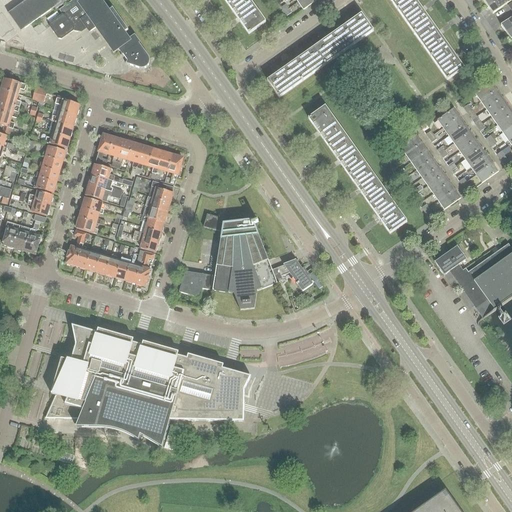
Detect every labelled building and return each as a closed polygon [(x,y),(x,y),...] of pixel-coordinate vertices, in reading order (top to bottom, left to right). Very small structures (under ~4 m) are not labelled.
[(28,0),(8,14),(21,32),(31,25),(53,9),(54,11),(55,10),(69,0),(28,0)] [(73,0),(59,10),(62,15),(50,24),(49,27),(58,40),(61,40),(73,32),(77,32),(85,27),(89,33),(95,28),(114,54),(119,50),(123,55),(127,62),(126,64),(125,64),(139,69),(140,69),(142,69),(143,69),(144,69),(146,68),(147,67),(148,66),(149,65),(149,64),(149,63),(150,62),(150,61),(149,60),(149,59),(149,58),(148,57),(139,44),(139,43),(134,36),(129,40),(124,33),(127,30),(128,31),(128,30),(112,8),(112,9),(109,11),(101,0),(83,0),(81,2),(80,0),(73,0)] [(249,0),(236,0),(228,6),(248,34),(265,23),(249,0)] [(300,0),(297,2),(303,11),(317,0),(300,0)] [(389,0),(397,10),(411,0),(389,0)] [(414,0),(411,0),(397,10),(405,22),(414,34),(430,22),(429,19),(423,12),(422,10),(421,8),(414,0)] [(511,0),(497,0),(487,7),(492,14),(511,0)] [(50,24),(60,17),(57,12),(56,13),(47,19),(50,24)] [(338,31),(349,48),(373,31),(361,15),(338,31)] [(511,17),(500,25),(505,33),(511,28),(511,17)] [(430,22),(414,34),(422,45),(430,57),(447,45),(440,36),(439,34),(437,31),(430,22)] [(34,29),(33,29),(38,36),(46,30),(41,23),(34,29)] [(314,48),(326,65),(349,48),(338,31),(314,48)] [(447,45),(430,57),(438,69),(447,81),(464,69),(462,66),(457,59),(455,57),(454,55),(447,45)] [(290,65),(302,82),(326,65),(314,48),(290,65)] [(302,82),(290,65),(267,81),(279,98),(302,82)] [(24,91),(26,86),(5,80),(3,84),(2,85),(1,89),(2,90),(19,96),(21,90),(24,91)] [(497,91),(491,83),(475,94),(480,102),(497,91)] [(42,90),(35,88),(34,93),(32,101),(38,102),(42,90)] [(19,96),(2,90),(1,92),(0,92),(0,101),(20,108),(25,110),(27,105),(21,103),(17,101),(19,96)] [(46,96),(47,94),(47,91),(42,90),(38,102),(39,103),(44,104),(46,96)] [(497,91),(480,102),(486,110),(502,99),(497,91)] [(56,102),(55,104),(60,106),(59,112),(76,117),(76,115),(77,115),(79,111),(78,110),(79,105),(66,101),(67,99),(57,97),(56,102)] [(502,99),(486,110),(491,118),(508,107),(502,99)] [(20,108),(0,101),(0,113),(13,118),(14,112),(18,113),(20,108)] [(329,148),(345,136),(325,107),(308,119),(329,148)] [(511,112),(508,107),(491,118),(497,126),(511,115),(511,112)] [(459,117),(453,109),(437,121),(443,129),(459,117)] [(471,109),(466,113),(471,120),(476,117),(471,109)] [(54,116),(52,121),(73,128),(74,123),(75,123),(76,119),(76,118),(76,117),(59,112),(57,117),(54,116)] [(0,125),(3,127),(2,133),(17,138),(19,131),(14,129),(15,124),(11,123),(13,118),(0,113),(0,125)] [(511,115),(497,126),(502,134),(511,126),(511,115)] [(459,117),(443,129),(448,137),(465,125),(459,117)] [(52,121),(50,127),(54,128),(52,134),(69,139),(70,138),(71,137),(72,133),(71,132),(73,128),(52,121)] [(465,125),(448,137),(454,145),(470,133),(465,125)] [(511,126),(502,134),(508,142),(511,138),(511,126)] [(416,136),(403,145),(402,145),(410,139),(410,138),(413,136),(409,130),(395,140),(400,146),(400,147),(400,148),(405,155),(422,144),(417,138),(416,136)] [(470,133),(454,145),(460,152),(476,141),(470,133)] [(0,147),(7,149),(11,150),(13,146),(8,144),(6,144),(8,137),(0,134),(0,147)] [(47,138),(45,144),(66,150),(68,145),(69,145),(70,140),(69,139),(52,134),(51,139),(47,138)] [(101,146),(96,163),(95,163),(106,166),(108,161),(102,159),(103,155),(109,157),(114,138),(103,135),(100,143),(101,143),(101,145),(100,145),(100,146),(101,146)] [(349,177),(366,165),(345,136),(329,148),(349,177)] [(111,167),(116,169),(123,141),(123,142),(121,141),(121,140),(114,138),(109,157),(114,158),(112,162),(113,162),(111,167)] [(123,161),(128,162),(133,144),(126,141),(126,142),(124,142),(124,141),(123,141),(116,169),(120,170),(121,165),(122,165),(123,161)] [(476,141),(460,152),(465,160),(481,149),(476,141)] [(135,178),(136,174),(143,146),(143,147),(141,147),(141,146),(133,144),(128,162),(133,164),(132,168),(133,168),(130,177),(135,178)] [(405,155),(411,163),(427,152),(422,144),(405,155)] [(143,167),(147,168),(153,149),(146,147),(145,148),(143,147),(144,147),(143,146),(136,174),(140,175),(141,171),(142,171),(143,167)] [(46,152),(45,158),(62,163),(65,152),(66,152),(61,151),(48,147),(46,152)] [(153,149),(147,168),(153,170),(152,174),(150,179),(155,181),(163,152),(162,153),(160,152),(161,152),(153,149)] [(481,149),(465,160),(471,168),(487,156),(481,149)] [(163,152),(155,181),(159,182),(161,177),(161,176),(162,172),(168,174),(173,155),(165,153),(165,154),(163,153),(163,152)] [(427,152),(411,163),(416,171),(433,159),(427,152)] [(173,155),(168,174),(172,175),(171,180),(169,185),(174,186),(179,169),(180,169),(181,168),(180,168),(180,166),(181,166),(184,158),(173,155)] [(487,156),(471,168),(476,176),(492,164),(487,156)] [(45,158),(42,168),(59,173),(62,163),(45,158)] [(433,159),(416,171),(422,179),(438,167),(433,159)] [(492,164),(476,176),(482,184),(498,172),(492,164)] [(91,175),(92,176),(97,177),(113,182),(118,183),(122,184),(123,180),(119,179),(115,178),(115,177),(110,176),(111,170),(100,167),(95,165),(95,166),(94,165),(92,173),(93,173),(92,175),(91,175)] [(386,193),(366,165),(349,177),(369,205),(386,193)] [(438,167),(422,179),(427,187),(444,175),(438,167)] [(42,168),(39,178),(56,184),(59,173),(42,168)] [(444,175),(427,187),(433,194),(449,183),(444,175)] [(90,187),(112,193),(121,196),(122,192),(111,188),(113,182),(97,177),(92,176),(90,184),(91,184),(90,187)] [(39,178),(35,189),(48,193),(53,194),(56,184),(39,178)] [(172,193),(174,188),(153,182),(148,197),(170,204),(169,203),(170,201),(171,202),(173,194),(172,193)] [(449,183),(433,194),(438,202),(455,191),(449,183)] [(0,187),(0,192),(10,195),(12,190),(0,187)] [(86,197),(91,198),(102,201),(104,196),(108,197),(120,200),(121,196),(112,193),(90,187),(90,189),(88,189),(86,197)] [(455,191),(438,202),(444,210),(460,199),(455,191)] [(10,195),(0,192),(0,197),(3,198),(9,200),(10,195)] [(53,196),(48,195),(37,192),(35,197),(30,195),(29,200),(50,207),(50,206),(51,203),(52,202),(53,199),(52,198),(53,196)] [(386,193),(369,205),(390,234),(406,222),(386,193)] [(168,211),(170,204),(148,197),(145,207),(167,213),(167,211),(168,211)] [(103,204),(89,200),(85,199),(82,209),(100,214),(100,215),(102,215),(104,210),(101,210),(103,204)] [(31,212),(42,216),(47,217),(47,216),(48,215),(49,211),(49,210),(50,207),(29,200),(27,206),(32,207),(31,212)] [(125,210),(124,212),(130,213),(131,214),(134,204),(129,202),(127,202),(125,210)] [(144,218),(164,223),(165,224),(167,216),(166,216),(166,214),(167,214),(168,213),(167,213),(145,207),(142,217),(144,218)] [(101,221),(99,220),(100,215),(100,214),(82,209),(79,219),(97,224),(97,225),(100,225),(101,221)] [(272,271),(270,265),(259,236),(258,236),(254,225),(258,224),(258,222),(254,223),(253,221),(223,224),(219,223),(220,219),(207,215),(203,228),(221,233),(220,240),(221,240),(215,277),(204,275),(202,289),(213,291),(234,294),(240,311),(254,310),(257,292),(277,284),(277,283),(272,271)] [(35,216),(34,221),(36,222),(40,223),(44,224),(45,224),(44,224),(45,219),(46,219),(35,216)] [(163,227),(164,223),(144,218),(142,222),(147,223),(145,229),(161,234),(161,232),(162,232),(163,228),(163,227)] [(76,229),(80,231),(97,235),(98,231),(95,230),(97,225),(97,224),(79,219),(76,229)] [(2,247),(13,250),(20,227),(7,223),(6,227),(8,228),(2,247)] [(29,234),(24,253),(25,251),(27,252),(27,254),(36,257),(37,252),(38,247),(39,247),(41,238),(42,236),(41,236),(40,238),(34,236),(36,232),(38,230),(39,226),(35,225),(34,228),(31,230),(30,230),(29,234)] [(16,251),(24,253),(29,234),(30,230),(20,227),(13,250),(14,248),(17,249),(16,251)] [(161,234),(145,229),(144,234),(135,232),(133,236),(158,243),(159,240),(160,239),(161,236),(160,235),(161,234)] [(67,259),(66,264),(76,267),(81,249),(84,239),(86,234),(80,233),(75,231),(75,232),(76,232),(75,236),(74,236),(79,238),(75,248),(71,247),(69,252),(67,259)] [(142,243),(140,249),(155,253),(156,252),(157,251),(158,248),(157,247),(158,243),(133,236),(132,241),(142,243)] [(444,276),(449,272),(457,283),(461,288),(474,308),(483,320),(497,311),(500,309),(511,299),(511,249),(508,245),(468,273),(465,269),(462,271),(458,266),(466,261),(467,261),(457,247),(434,263),(444,276)] [(81,249),(76,267),(86,270),(91,252),(81,249)] [(91,252),(86,270),(96,273),(101,255),(91,252)] [(143,258),(135,284),(145,287),(147,282),(149,276),(148,276),(150,270),(146,269),(148,259),(153,260),(154,255),(155,256),(155,255),(144,252),(143,258)] [(101,255),(96,273),(105,276),(111,258),(101,255)] [(130,264),(125,282),(135,284),(143,258),(139,256),(136,265),(130,264)] [(111,258),(105,276),(115,279),(121,261),(111,258)] [(121,261),(115,279),(125,282),(130,264),(121,261)] [(277,268),(272,271),(277,283),(283,281),(283,282),(281,277),(289,274),(296,284),(297,286),(297,285),(302,291),(302,292),(313,285),(312,284),(305,273),(306,272),(304,269),(302,270),(300,267),(297,262),(298,261),(277,268)] [(191,296),(200,299),(202,289),(204,275),(185,272),(179,293),(189,295),(190,294),(192,294),(191,296)] [(313,273),(310,275),(315,282),(318,280),(313,273)] [(323,287),(318,280),(315,282),(314,282),(319,289),(323,287)] [(139,442),(140,436),(162,449),(170,422),(244,423),(244,391),(245,390),(251,377),(222,369),(224,366),(188,356),(187,359),(177,356),(178,353),(143,343),(142,346),(132,343),(133,340),(98,330),(97,333),(72,326),(75,344),(75,346),(71,362),(61,359),(51,395),(55,396),(45,419),(80,420),(76,428),(100,429),(105,429),(110,430),(116,431),(121,433),(126,435),(130,437),(139,442)] [(459,511),(445,491),(415,511),(459,511)]
